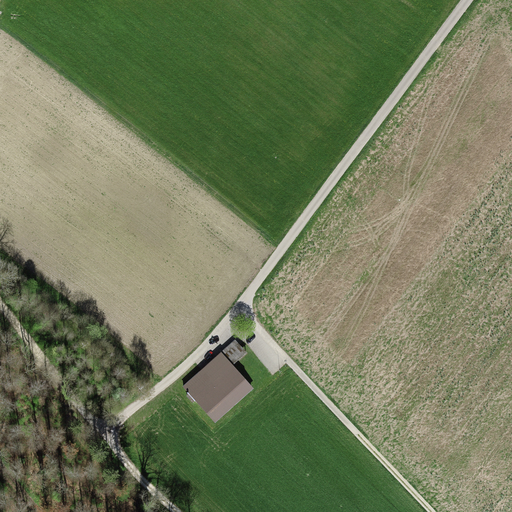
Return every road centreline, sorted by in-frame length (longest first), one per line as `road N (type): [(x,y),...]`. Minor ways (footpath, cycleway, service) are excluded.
road 1 (residential): [(473,0),(245,310),(107,436)]
road 2 (track): [(429,511),(245,310)]
road 3 (track): [(107,436),(0,305)]
